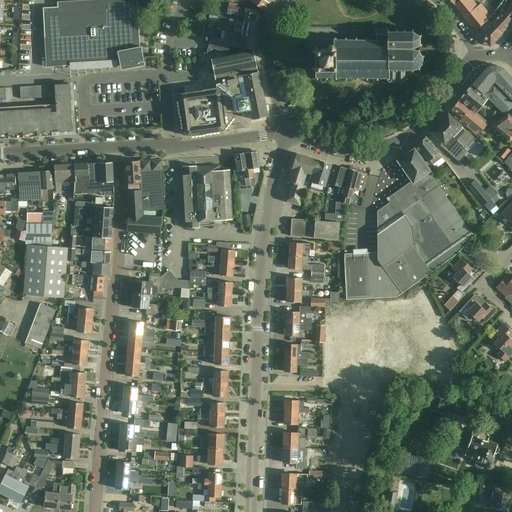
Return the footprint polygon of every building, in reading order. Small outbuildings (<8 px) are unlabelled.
[(248,0),(264,10),(270,0),(248,0)] [(490,15),(480,3),(477,6),(472,0),(458,0),(454,5),(475,30),(490,15)] [(505,0),(502,0),(492,14),(490,16),(490,15),(475,30),(488,45),(491,45),(500,35),(511,22),(511,21),(511,1),(511,2),(510,0),(508,2),(505,0)] [(57,7),(42,8),(44,38),(44,47),(46,67),(61,66),(68,66),(120,63),(125,63),(124,57),(140,56),(139,46),(137,2),(57,7)] [(255,10),(237,7),(238,3),(229,2),(227,13),(237,15),(237,13),(245,15),(244,21),(261,24),(262,17),(259,16),(260,13),(255,10)] [(261,24),(244,21),(229,19),(228,25),(234,26),(233,33),(259,37),(261,24)] [(411,77),(411,72),(413,72),(413,70),(417,68),(419,70),(420,69),(419,67),(422,63),(424,64),(425,62),(422,62),(422,57),(425,56),(424,55),(422,55),(419,51),(420,50),(419,48),(417,51),(413,49),(419,45),(421,46),(422,45),(420,44),(420,37),(422,36),(421,34),(419,35),(413,32),(413,29),(411,29),(411,32),(405,31),(405,29),(403,29),(403,31),(397,31),(397,29),(396,29),(396,31),(389,31),(389,29),(387,29),(387,28),(385,28),(385,29),(376,29),(375,28),(374,29),(375,30),(376,40),(367,40),(367,38),(365,38),(365,40),(356,40),(356,38),(355,38),(355,40),(346,39),(346,37),(345,37),(345,39),(336,39),(336,37),(334,37),(334,39),(333,39),(333,45),(335,45),(335,53),(334,54),(334,63),(335,65),(335,73),(332,73),(332,69),(318,69),(318,73),(315,73),(315,78),(316,78),(316,80),(318,80),(318,78),(325,78),(325,80),(327,80),(327,78),(335,78),(335,80),(336,80),(336,78),(345,78),(345,80),(347,80),(347,78),(355,78),(355,80),(357,80),(357,78),(366,78),(366,80),(367,80),(367,78),(376,78),(376,80),(377,80),(377,78),(386,78),(386,80),(388,80),(388,82),(388,83),(390,83),(390,82),(396,82),(396,83),(397,83),(397,82),(403,82),(403,83),(404,84),(404,82),(405,82),(405,77),(411,77)] [(256,51),(259,37),(233,33),(221,31),(220,38),(210,37),(209,42),(230,46),(253,50),(256,51)] [(229,51),(230,46),(209,42),(208,47),(229,51)] [(333,45),(332,45),(332,44),(330,44),(329,44),(328,45),(327,46),(327,47),(327,48),(327,49),(318,49),(318,45),(314,45),(315,49),(311,49),(311,52),(315,52),(315,59),(315,66),(311,66),(311,69),(315,69),(315,73),(318,73),(318,69),(332,69),(332,73),(335,73),(335,65),(334,63),(334,54),(335,53),(335,45),(333,45)] [(258,71),(253,50),(211,59),(217,87),(199,90),(181,93),(178,97),(178,100),(180,115),(181,115),(182,129),(182,132),(187,136),(191,136),(206,134),(220,132),(220,131),(223,131),(224,129),(225,130),(238,112),(249,111),(251,112),(252,119),(267,116),(258,71)] [(504,116),(511,110),(511,78),(503,68),(496,65),(490,66),(484,70),(472,84),(472,85),(487,98),(504,116)] [(0,139),(52,137),(52,131),(57,130),(57,132),(72,131),(70,84),(54,85),(56,112),(51,112),(50,105),(0,108),(0,139)] [(475,113),(487,98),(472,85),(466,92),(459,100),(475,113)] [(49,98),(48,86),(19,87),(20,99),(49,98)] [(483,120),(475,113),(459,100),(452,109),(451,109),(459,116),(456,119),(459,121),(459,122),(473,133),(483,120)] [(511,138),(511,110),(504,116),(491,126),(509,140),(511,138)] [(431,131),(444,142),(442,144),(454,156),(463,146),(461,144),(470,135),(473,138),(474,138),(461,126),(448,114),(431,131)] [(110,135),(111,127),(99,127),(99,135),(110,135)] [(424,163),(430,171),(431,173),(436,169),(432,164),(442,157),(426,137),(416,147),(426,161),(424,163)] [(505,146),(498,154),(503,158),(510,150),(505,146)] [(430,171),(424,163),(414,149),(397,161),(413,183),(428,172),(430,171)] [(252,169),(259,169),(257,151),(245,153),(250,186),(252,196),(257,195),(256,185),(254,185),(252,169)] [(511,167),(511,151),(503,162),(510,168),(511,167)] [(245,186),(250,186),(245,153),(234,155),(236,171),(243,170),(244,178),(245,186)] [(323,192),(331,164),(318,160),(318,159),(308,156),(308,157),(296,153),(292,168),(293,168),(288,182),(293,183),(287,201),(300,205),(305,187),(323,192)] [(141,210),(142,210),(164,209),(161,160),(138,161),(141,210)] [(142,216),(142,210),(141,210),(138,161),(125,161),(128,215),(126,232),(160,234),(161,217),(142,216)] [(114,194),(112,162),(74,164),(75,181),(74,188),(74,197),(95,199),(95,203),(113,204),(114,200),(114,194)] [(62,182),(74,181),(75,181),(74,164),(54,166),(55,182),(55,192),(63,192),(62,182)] [(342,196),(344,187),(341,186),(346,169),(333,165),(328,183),(336,185),(334,193),(342,196)] [(196,166),(182,166),(185,229),(199,228),(198,222),(205,221),(208,224),(218,223),(218,220),(232,220),(229,170),(208,171),(208,172),(203,172),(203,174),(196,174),(196,170),(196,166)] [(360,196),(361,191),(366,174),(349,170),(344,187),(342,196),(343,196),(342,202),(342,203),(355,207),(361,208),(364,198),(360,196)] [(19,200),(42,199),(40,172),(18,174),(19,200)] [(40,172),(42,199),(42,202),(48,202),(47,189),(52,189),(51,172),(40,172)] [(396,297),(457,253),(473,235),(458,214),(458,213),(428,172),(413,183),(388,201),(389,203),(377,212),(377,251),(344,254),(344,260),(346,299),(396,297)] [(5,174),(6,194),(11,194),(11,190),(16,190),(15,173),(5,174)] [(483,205),(491,198),(475,180),(467,186),(483,205)] [(0,201),(0,214),(5,214),(5,210),(18,211),(18,201),(17,201),(12,201),(5,201),(5,202),(0,201)] [(325,213),(324,219),(342,220),(342,214),(342,203),(342,202),(336,201),(335,213),(325,213)] [(511,202),(501,214),(511,223),(511,226),(510,228),(511,229),(511,202)] [(94,216),(113,218),(113,207),(95,206),(94,216)] [(53,211),(43,211),(43,223),(53,223),(53,211)] [(41,223),(41,213),(26,213),(26,222),(26,221),(26,222),(26,224),(42,224),(42,223),(41,223)] [(112,228),(113,218),(94,216),(93,227),(112,228)] [(26,222),(26,221),(18,219),(15,228),(17,228),(17,229),(16,229),(17,230),(25,232),(25,234),(52,234),(52,223),(50,223),(43,223),(42,223),(42,224),(26,224),(26,222)] [(291,219),(290,236),(338,239),(339,221),(291,219)] [(111,239),(112,228),(93,227),(93,237),(84,237),(111,239)] [(0,241),(1,242),(2,236),(8,237),(9,231),(0,229),(0,241)] [(25,240),(25,234),(25,232),(17,230),(16,229),(14,238),(25,240)] [(51,247),(52,234),(25,234),(25,240),(25,244),(27,244),(27,246),(50,246),(51,247)] [(110,250),(111,239),(84,237),(84,242),(94,243),(94,249),(110,250)] [(289,256),(308,257),(308,250),(314,250),(314,244),(289,243),(289,256)] [(67,248),(51,247),(50,246),(27,246),(23,295),(63,298),(67,248)] [(207,257),(207,262),(233,263),(234,250),(230,250),(220,249),(220,257),(207,257)] [(82,262),(109,264),(110,253),(94,251),(91,250),(83,250),(83,255),(93,256),(93,262),(82,262)] [(307,264),(308,257),(289,256),(288,269),(311,270),(311,275),(323,276),(324,276),(325,265),(307,264)] [(464,295),(473,285),(468,281),(473,277),(468,273),(472,268),(461,258),(452,269),(456,273),(453,276),(460,283),(456,288),(458,289),(464,295)] [(108,275),(109,264),(82,262),(81,267),(86,267),(89,268),(93,268),(92,274),(108,275)] [(232,276),(233,263),(207,262),(206,266),(216,266),(216,268),(219,268),(219,275),(232,276)] [(6,268),(5,269),(0,265),(0,301),(2,302),(6,296),(3,293),(4,291),(4,287),(2,287),(12,272),(6,268)] [(19,267),(15,273),(21,278),(25,271),(19,267)] [(160,287),(185,289),(187,289),(189,289),(189,288),(187,288),(188,281),(176,280),(168,270),(160,277),(160,287)] [(69,274),(68,284),(75,285),(90,286),(90,290),(93,291),(93,299),(102,299),(103,291),(104,277),(91,276),(91,277),(75,275),(72,275),(69,274)] [(148,282),(133,280),(132,293),(149,295),(156,296),(157,287),(159,287),(160,287),(160,277),(148,276),(148,282)] [(511,278),(510,280),(506,276),(496,287),(506,296),(504,298),(511,304),(511,303),(511,278)] [(287,290),(312,290),(312,286),(301,285),(302,278),(288,277),(287,290)] [(232,283),(219,282),(219,281),(213,281),(213,288),(207,287),(207,293),(231,295),(232,283)] [(464,295),(458,289),(453,295),(459,301),(464,295)] [(311,296),(312,290),(287,290),(287,302),(301,303),(301,295),(311,296)] [(338,292),(330,292),(330,301),(338,301),(338,292)] [(148,304),(149,295),(132,293),(131,307),(146,308),(145,314),(158,315),(158,318),(168,318),(168,315),(158,314),(159,305),(148,304)] [(230,307),(231,295),(207,293),(207,298),(218,299),(217,306),(230,307)] [(453,295),(444,305),(450,311),(459,301),(453,295)] [(495,311),(484,301),(480,297),(472,306),(467,302),(458,311),(466,319),(470,314),(478,321),(481,318),(486,322),(495,311)] [(192,307),(205,308),(205,299),(193,298),(192,307)] [(325,298),(311,298),(310,306),(325,306),(325,298)] [(40,350),(55,310),(40,304),(25,344),(24,347),(32,350),(33,347),(40,350)] [(67,319),(73,319),(92,321),(93,309),(79,307),(79,313),(73,313),(73,315),(68,314),(67,319)] [(312,307),(299,307),(299,312),(286,312),(285,324),(299,324),(310,324),(311,324),(311,318),(306,318),(306,312),(313,312),(313,307),(312,307)] [(449,365),(431,336),(420,343),(412,330),(425,322),(417,308),(402,317),(399,312),(373,328),(374,330),(356,341),(372,367),(375,365),(385,381),(424,357),(434,374),(449,365)] [(204,328),(230,329),(230,317),(216,316),(215,323),(204,323),(204,320),(192,320),(190,320),(187,323),(187,326),(204,327),(204,328)] [(0,330),(6,333),(10,322),(2,319),(0,324),(0,330)] [(92,321),(73,319),(67,319),(67,323),(78,324),(77,332),(91,333),(92,321)] [(454,319),(450,323),(454,328),(459,323),(454,319)] [(173,320),(172,330),(180,331),(181,320),(173,320)] [(147,323),(130,321),(128,335),(154,337),(155,330),(146,329),(147,323)] [(505,361),(511,353),(511,347),(511,346),(511,344),(511,339),(510,338),(511,336),(511,331),(503,323),(494,334),(498,338),(494,343),(501,350),(497,354),(505,361)] [(310,324),(299,324),(285,324),(285,336),(298,337),(298,329),(309,329),(310,324)] [(316,325),(315,342),(323,342),(324,325),(316,325)] [(52,333),(63,334),(64,327),(53,326),(52,333)] [(229,341),(230,329),(204,328),(204,332),(215,333),(215,340),(229,341)] [(63,334),(52,333),(50,333),(50,340),(63,341),(64,334),(63,334)] [(163,338),(154,337),(128,335),(127,348),(140,349),(141,342),(155,343),(156,338),(163,338)] [(73,352),(87,353),(89,341),(74,340),(73,347),(59,346),(59,350),(62,350),(68,351),(73,351),(73,352)] [(228,353),(229,341),(215,340),(214,347),(203,347),(203,351),(228,353)] [(301,345),(297,345),(285,344),(284,358),(307,359),(308,359),(308,358),(314,358),(314,354),(308,354),(308,353),(300,353),(301,345)] [(347,380),(355,400),(378,390),(360,347),(340,356),(350,379),(347,380)] [(127,348),(126,362),(139,363),(139,362),(140,349),(127,348)] [(228,365),(228,353),(203,351),(203,356),(214,357),(214,364),(228,365)] [(86,365),(87,353),(73,352),(72,364),(86,365)] [(307,366),(307,359),(284,358),(284,371),(296,372),(296,365),(307,366)] [(184,360),(185,371),(197,370),(196,360),(184,360)] [(155,370),(156,364),(150,364),(144,363),(139,363),(126,362),(125,375),(138,376),(138,368),(155,370)] [(49,375),(50,366),(42,365),(41,375),(49,375)] [(202,383),(227,384),(228,371),(213,370),(213,378),(202,378),(202,383)] [(70,384),(85,385),(86,373),(71,372),(70,384)] [(162,381),(163,373),(153,372),(152,380),(162,381)] [(62,383),(60,383),(59,388),(65,388),(64,396),(84,397),(85,385),(70,384),(66,384),(62,383)] [(152,383),(151,391),(161,392),(161,384),(152,383)] [(227,397),(227,384),(202,383),(195,383),(195,389),(202,390),(202,388),(213,388),(212,396),(227,397)] [(124,386),(123,399),(147,402),(148,396),(136,394),(137,387),(124,386)] [(49,389),(33,388),(32,391),(32,396),(48,397),(49,389)] [(180,398),(203,399),(203,390),(190,389),(190,392),(181,391),(180,398)] [(47,405),(48,397),(32,396),(31,404),(47,405)] [(437,397),(432,409),(447,415),(448,411),(465,418),(465,417),(477,421),(481,409),(453,398),(451,402),(437,397)] [(147,407),(147,402),(123,399),(121,413),(135,414),(135,406),(147,407)] [(312,408),(308,408),(298,408),(298,400),(285,399),(285,412),(298,412),(308,413),(312,413),(312,408)] [(361,424),(376,418),(369,399),(353,405),(361,424)] [(52,413),(58,414),(82,416),(83,403),(70,402),(70,403),(64,403),(64,409),(58,409),(52,409),(52,413)] [(199,414),(224,415),(224,403),(210,402),(210,410),(199,409),(199,414)] [(308,413),(298,412),(285,412),(284,424),(297,425),(297,417),(308,418),(308,413)] [(81,428),(82,416),(58,414),(57,419),(63,419),(62,426),(67,427),(81,428)] [(223,427),(224,415),(199,414),(199,419),(210,419),(209,427),(223,427)] [(321,419),(321,428),(329,428),(329,420),(323,419),(321,419)] [(55,422),(36,421),(36,420),(31,420),(30,427),(34,427),(54,429),(55,422)] [(144,433),(133,433),(134,425),(120,423),(119,437),(132,438),(144,439),(144,433)] [(197,429),(184,428),(178,428),(177,439),(184,439),(184,436),(196,436),(197,429)] [(315,428),(308,428),(298,428),(298,433),(284,432),(283,447),(298,448),(305,448),(305,438),(315,438),(315,428)] [(498,452),(499,449),(498,446),(497,446),(498,444),(491,442),(493,436),(488,434),(485,432),(481,431),(476,430),(475,432),(473,431),(468,445),(467,445),(464,455),(476,460),(475,463),(477,466),(484,469),(487,467),(490,468),(493,467),(494,464),(492,461),(491,461),(494,453),(495,454),(498,452)] [(51,438),(51,443),(54,444),(65,445),(79,447),(80,435),(66,433),(65,439),(51,438)] [(208,449),(223,449),(223,434),(203,433),(202,441),(208,441),(208,449)] [(119,437),(118,451),(136,452),(137,444),(143,445),(144,445),(144,439),(132,438),(119,437)] [(46,443),(45,449),(50,449),(50,452),(59,453),(59,450),(64,451),(64,457),(78,459),(79,447),(65,445),(54,444),(51,443),(46,443)] [(298,448),(283,447),(282,462),(296,463),(296,468),(306,468),(306,465),(310,465),(311,459),(306,459),(297,458),(298,448)] [(222,464),(223,449),(208,449),(208,455),(202,455),(197,455),(197,462),(202,462),(202,463),(222,464)] [(154,459),(156,459),(168,460),(169,452),(155,451),(154,459)] [(7,465),(11,455),(12,454),(6,452),(2,462),(7,465)] [(11,455),(7,465),(13,467),(17,458),(11,455)] [(191,467),(192,455),(179,455),(179,466),(183,466),(191,467)] [(44,506),(58,508),(61,486),(61,484),(54,483),(53,492),(46,492),(41,489),(50,471),(51,461),(48,459),(40,477),(34,487),(35,487),(29,499),(44,506)] [(75,469),(76,462),(64,461),(63,468),(75,469)] [(116,475),(141,477),(141,471),(130,470),(130,462),(117,461),(116,475)] [(0,491),(9,496),(19,475),(22,470),(17,467),(12,478),(5,475),(0,485),(0,491)] [(198,484),(221,485),(221,473),(208,472),(208,479),(199,479),(198,484)] [(281,488),(295,489),(296,481),(301,481),(302,474),(282,473),(281,488)] [(34,487),(40,477),(34,474),(29,484),(34,487)] [(116,475),(114,488),(128,490),(128,482),(139,482),(141,482),(141,477),(116,475)] [(19,476),(9,496),(20,502),(28,486),(21,483),(24,478),(19,476)] [(69,476),(68,483),(80,484),(80,477),(69,476)] [(510,494),(493,491),(494,485),(480,483),(479,491),(478,496),(491,498),(490,506),(501,508),(499,511),(508,511),(510,501),(509,501),(510,494)] [(60,493),(58,508),(71,509),(72,498),(74,498),(75,485),(68,484),(67,487),(61,486),(60,493)] [(221,485),(198,484),(198,489),(207,489),(207,495),(193,495),(192,501),(199,501),(214,502),(214,497),(220,497),(221,485)] [(295,496),(295,489),(281,488),(281,503),(301,504),(301,497),(295,496)] [(393,509),(396,493),(388,491),(388,496),(381,494),(380,505),(386,506),(386,507),(393,509)] [(127,511),(128,511),(132,511),(133,504),(120,503),(119,510),(121,510),(120,511),(127,511)]
